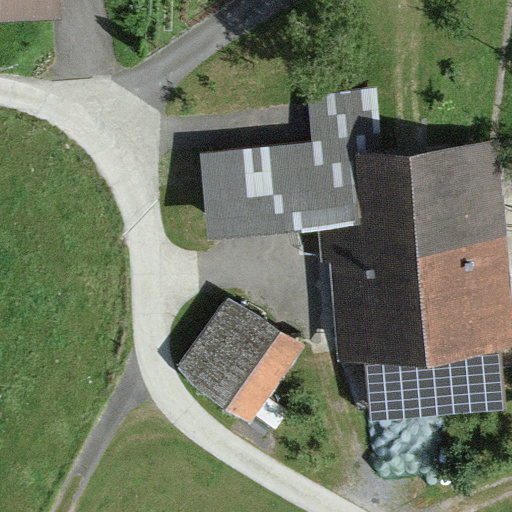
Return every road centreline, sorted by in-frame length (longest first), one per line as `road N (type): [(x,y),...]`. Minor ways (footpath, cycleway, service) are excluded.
road 1 (track): [(337,511),(221,443),(171,396),(157,372),(132,199),(112,152),(77,119),(0,91)]
road 2 (track): [(94,131),(162,70),(265,0)]
road 3 (track): [(63,511),(111,418),(157,372)]
